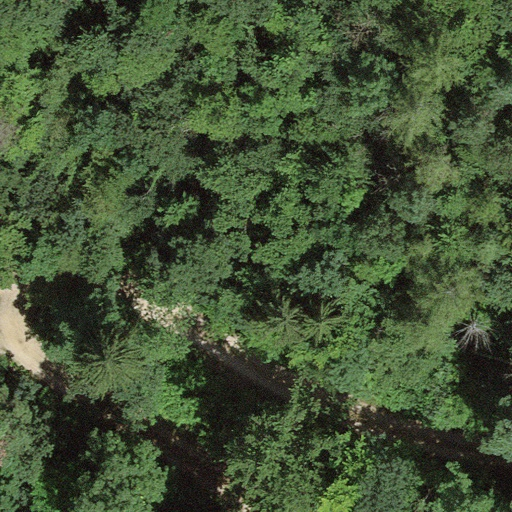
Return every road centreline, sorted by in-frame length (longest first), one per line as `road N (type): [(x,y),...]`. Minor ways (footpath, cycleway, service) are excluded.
road 1 (track): [(511,456),(344,421),(127,287),(74,279),(0,302)]
road 2 (track): [(0,327),(260,511)]
